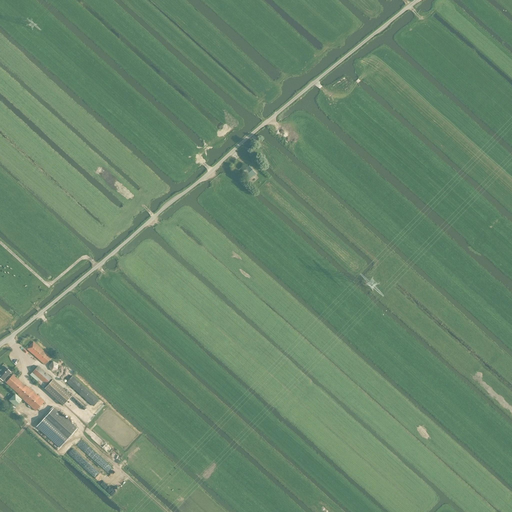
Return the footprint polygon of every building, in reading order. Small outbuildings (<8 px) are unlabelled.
[(253,172),(254,171),(249,166),(243,171),(248,177),(245,179),(249,182),(256,175),(253,172)] [(33,342),(27,349),(45,365),(51,358),(33,342)] [(52,361),(48,366),(51,371),(55,370),(57,370),(58,364),(52,361)] [(0,378),(3,381),(3,380),(18,394),(17,395),(36,411),(44,401),(26,385),(25,386),(13,375),(11,377),(8,374),(10,372),(4,366),(2,369),(1,369),(0,369),(0,378)] [(38,366),(32,372),(45,384),(51,378),(38,366)] [(72,376),(67,382),(93,406),(98,400),(72,376)] [(52,379),(45,388),(56,398),(64,405),(71,396),(63,389),(52,379)] [(42,420),(36,427),(59,447),(65,441),(77,428),(54,407),(42,420)]
